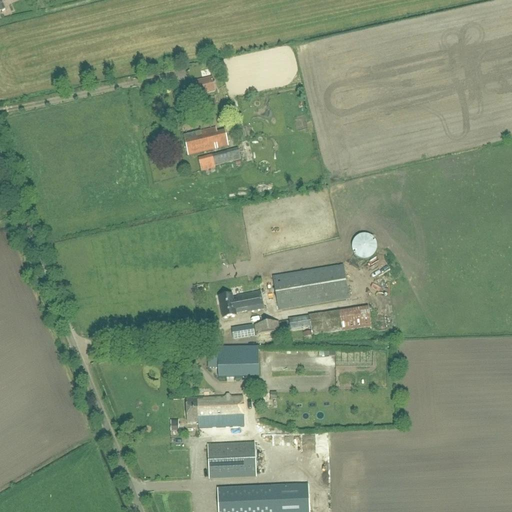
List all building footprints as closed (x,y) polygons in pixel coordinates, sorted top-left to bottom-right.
[(194,97),(213,92),(210,78),(191,83),(194,97)] [(224,133),(216,135),(215,130),(184,138),(189,156),(227,146),(224,133)] [(215,167),(241,161),(238,150),(199,159),(202,172),(215,169),(215,167)] [(370,259),(375,253),(376,245),(372,239),(365,236),(358,237),(353,243),(352,251),(356,257),(363,260),(370,259)] [(278,311),(348,299),(343,268),(273,279),(278,311)] [(223,319),(236,317),(236,315),(263,310),(260,292),(233,297),(233,295),(219,298),(223,319)] [(368,309),(289,322),(291,331),(310,328),(311,337),(371,327),(368,309)] [(278,323),(254,327),(256,337),(280,333),(278,323)] [(245,340),(254,338),(252,327),(244,328),(231,330),(233,340),(245,340)] [(208,369),(218,369),(218,379),(258,378),(257,349),(208,350),(208,369)] [(335,369),(334,352),(289,354),(290,370),(335,369)] [(181,400),(180,386),(168,387),(170,401),(181,400)] [(199,437),(244,435),(242,398),(186,400),(187,424),(198,423),(199,437)] [(209,480),(257,478),(255,445),(208,447),(209,480)] [(309,511),(308,487),(217,491),(218,511),(309,511)]
